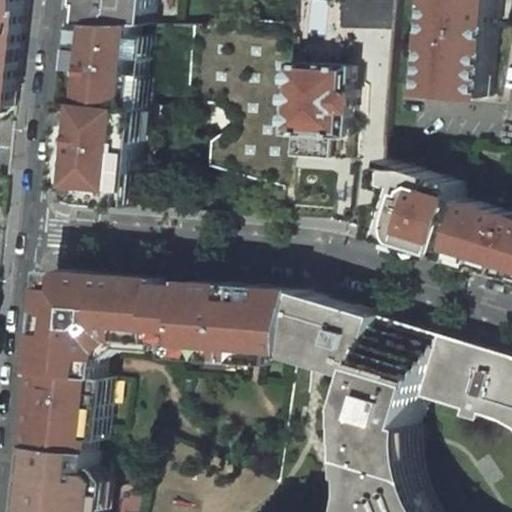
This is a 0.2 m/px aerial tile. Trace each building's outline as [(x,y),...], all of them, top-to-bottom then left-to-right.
[(20,105),(31,0),(0,0),(0,115),(3,116),(20,105)] [(91,0),(89,21),(153,23),(154,11),(165,11),(166,0),(91,0)] [(404,0),(346,0),(346,25),(402,27),(404,0)] [(442,0),(434,91),(496,96),(499,53),(503,0),(442,0)] [(165,23),(165,11),(154,11),(153,23),(165,23)] [(216,164),(289,187),(291,154),(298,59),(300,22),(224,17),(224,25),(202,25),(201,44),(202,44),(199,101),(221,102),(239,119),(238,125),(218,140),(216,164)] [(148,73),(153,23),(89,21),(71,185),(86,186),(85,196),(99,200),(143,204),(146,173),(155,174),(158,142),(153,141),(150,141),(157,73),(148,73)] [(359,65),(299,61),(295,131),(301,132),(299,154),(336,157),(338,134),(355,135),(356,109),(361,109),(362,91),(358,91),(359,65)] [(468,181),(390,157),(388,184),(401,188),(397,202),(386,201),(383,235),(511,273),(511,209),(466,196),(468,181)] [(310,289),(97,270),(62,267),(43,443),(103,449),(105,437),(115,438),(122,375),(111,374),(114,350),(130,337),(185,342),(184,355),(235,360),(235,355),(254,357),(255,351),(288,354),(289,349),(300,350),(310,289)] [(300,355),(372,377),(363,406),(367,472),(370,473),(369,492),(365,511),(440,511),(434,490),(431,489),(431,472),(426,470),(426,454),(423,454),(425,438),(420,437),(433,395),(448,331),(310,289),(300,350),(300,355)] [(511,350),(458,334),(448,331),(433,395),(511,418),(511,350)] [(111,511),(117,458),(107,450),(103,449),(43,443),(34,511),(111,511)]
